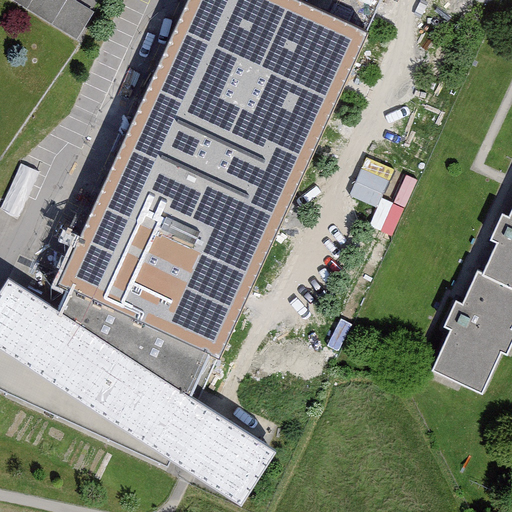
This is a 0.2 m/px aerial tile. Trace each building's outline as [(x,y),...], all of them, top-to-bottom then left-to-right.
[(86,0),(24,0),(24,3),(89,32),(100,6),(86,0)] [(379,0),(188,0),(63,277),(222,349),(379,0)] [(368,153),(351,192),(379,204),(383,193),(406,203),(418,174),(368,153)] [(511,211),(510,217),(502,213),(490,239),(498,243),(483,274),(511,287),(511,211)] [(511,328),(511,288),(477,271),(462,303),(457,301),(445,327),(451,329),(433,369),(483,392),(502,351),(507,352),(511,341),(511,329),(511,328)] [(285,450),(15,283),(0,307),(0,345),(252,502),(285,450)]
